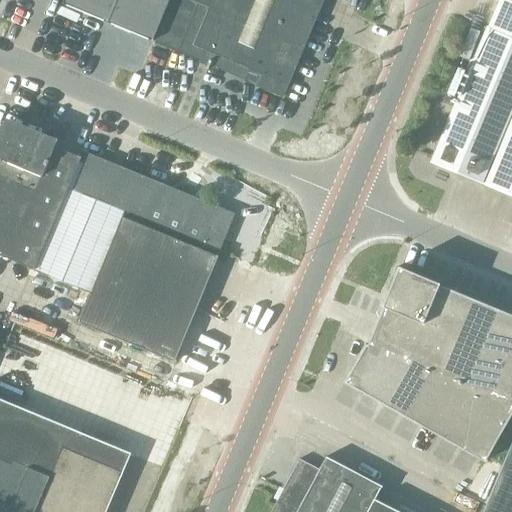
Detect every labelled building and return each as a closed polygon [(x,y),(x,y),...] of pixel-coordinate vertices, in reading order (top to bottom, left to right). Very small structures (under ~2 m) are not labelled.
[(63,0),(62,4),(152,42),(169,0),(63,0)] [(211,66),(285,96),(324,0),(173,0),(156,43),(208,64),(206,69),(209,70),(211,66)] [(511,0),(503,0),(435,165),(511,196),(511,0)] [(0,256),(35,271),(69,189),(82,158),(56,147),(59,141),(7,119),(0,135),(0,256)] [(88,153),(73,190),(220,251),(235,214),(193,197),(88,153)] [(122,217),(100,270),(195,309),(217,257),(122,217)] [(436,283),(398,267),(382,305),(420,321),(436,283)] [(195,309),(100,270),(79,322),(173,362),(195,309)] [(454,290),(436,283),(420,321),(438,329),(454,290)] [(454,290),(438,329),(456,336),(472,298),(454,290)] [(456,336),(441,372),(466,383),(497,308),(472,298),(456,336)] [(420,321),(382,305),(365,343),(441,372),(456,336),(438,329),(420,321)] [(511,314),(497,308),(466,383),(491,393),(511,342),(511,314)] [(511,342),(491,393),(511,400),(511,342)] [(365,343),(344,382),(482,458),(511,404),(511,401),(441,373),(365,343)] [(0,511),(105,511),(130,454),(0,399),(0,511)] [(511,511),(511,439),(482,511),(511,511)] [(397,511),(375,500),(382,487),(326,457),(319,470),(299,459),(282,492),(270,511),(397,511)]
